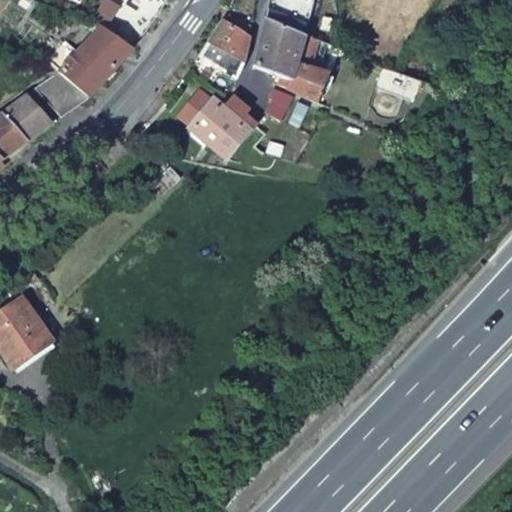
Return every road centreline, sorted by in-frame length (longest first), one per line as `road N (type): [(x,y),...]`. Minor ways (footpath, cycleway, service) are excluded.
road 1 (trunk): [(511,300),(305,511)]
road 2 (unclassified): [(0,213),(130,95),(202,0)]
road 3 (trunk): [(395,511),(511,392)]
